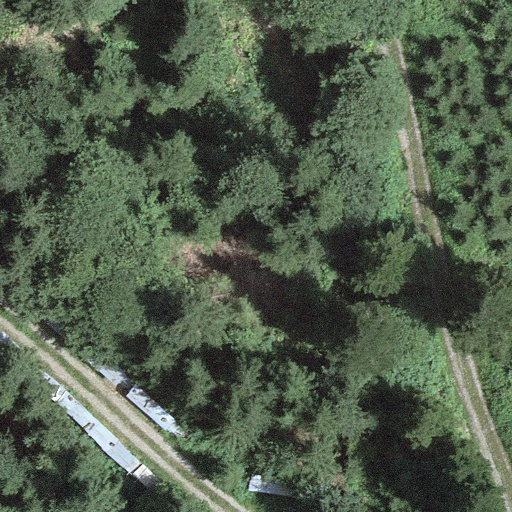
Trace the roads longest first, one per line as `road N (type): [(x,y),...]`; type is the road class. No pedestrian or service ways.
road 1 (track): [(511,486),(467,353),(378,0)]
road 2 (track): [(216,511),(86,414),(0,325)]
